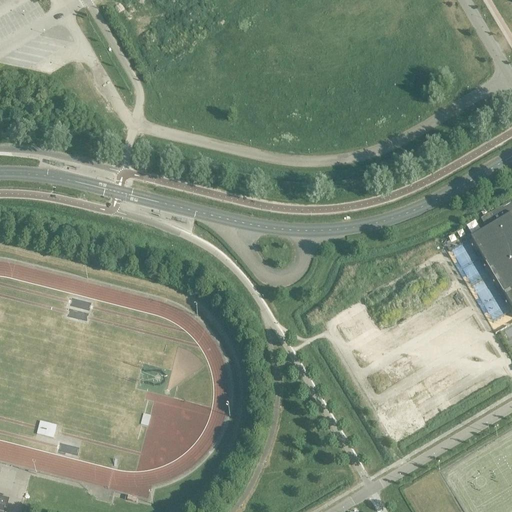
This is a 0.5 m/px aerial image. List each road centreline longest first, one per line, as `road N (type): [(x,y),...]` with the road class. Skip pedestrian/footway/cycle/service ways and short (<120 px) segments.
road 1 (unclassified): [(509,76),(371,152),(282,158),(133,123),(61,11)]
road 2 (unclassified): [(511,404),(332,511)]
